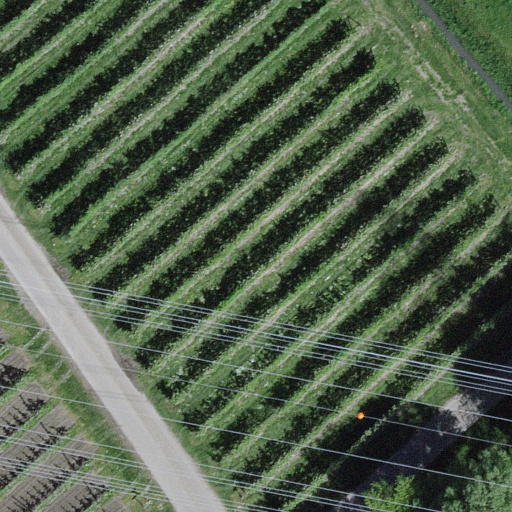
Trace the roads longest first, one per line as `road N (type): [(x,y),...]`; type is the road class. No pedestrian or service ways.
road 1 (unclassified): [(0,225),(200,511)]
road 2 (unclassified): [(352,511),(511,376)]
